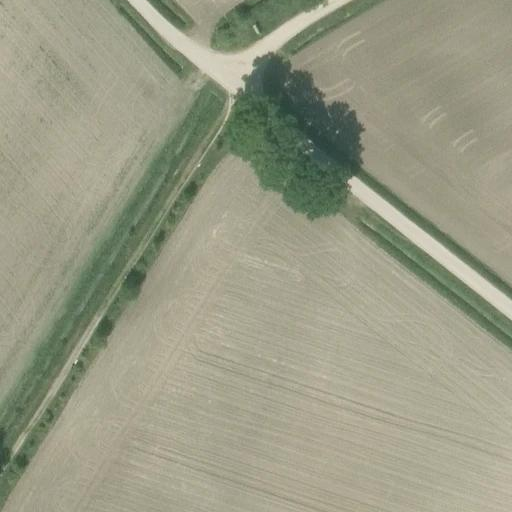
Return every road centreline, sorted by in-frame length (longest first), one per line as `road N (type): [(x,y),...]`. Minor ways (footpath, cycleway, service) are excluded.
road 1 (track): [(234,88),(511,309)]
road 2 (track): [(234,88),(282,30),(336,0)]
road 3 (track): [(137,0),(234,88)]
